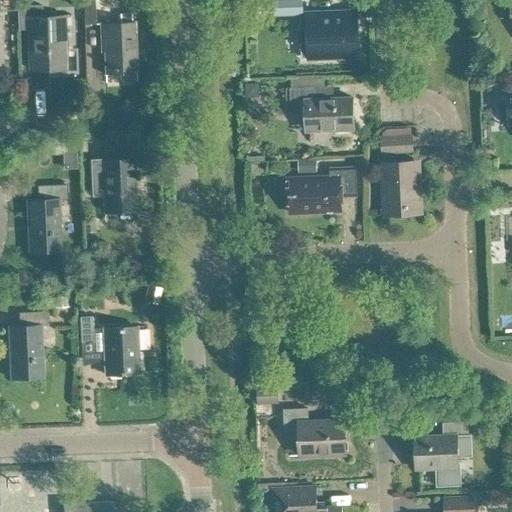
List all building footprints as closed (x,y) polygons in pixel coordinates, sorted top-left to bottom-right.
[(82,0),(83,24),(94,24),(93,0),(82,0)] [(272,0),(274,16),(303,14),(302,0),(272,0)] [(41,17),(41,5),(16,5),(17,30),(29,29),(30,69),(63,68),(61,16),(41,17)] [(332,57),(358,56),(355,11),(305,13),(308,59),(332,57)] [(136,73),(134,22),(99,23),(100,37),(103,37),(105,74),(136,73)] [(314,86),(314,77),(290,78),(291,87),(290,87),(291,110),(304,109),(305,131),(354,129),(352,97),(334,98),(333,85),(314,86)] [(258,82),(242,82),(242,97),(258,97),(258,82)] [(382,153),(413,151),(412,137),(381,138),(382,153)] [(74,142),(60,143),(61,156),(75,156),(74,142)] [(136,210),(134,159),(142,159),(141,142),(104,144),(105,158),(89,159),(91,196),(102,196),(103,211),(136,210)] [(418,163),(382,164),(384,210),(385,215),(420,214),(420,208),(418,163)] [(290,213),(327,212),(327,207),(341,206),(340,197),(356,196),(355,167),(330,169),(331,176),(289,178),(290,213)] [(28,251),(60,250),(58,199),(66,198),(66,184),(36,185),(37,199),(25,200),(28,251)] [(9,378),(42,377),(40,325),(48,325),(47,311),(18,312),(18,326),(7,327),(9,378)] [(92,328),(92,316),(78,316),(80,341),(93,341),(94,362),(102,359),(103,374),(138,372),(136,327),(92,328)] [(279,403),(278,385),(257,385),(257,386),(253,386),(253,399),(258,399),(258,403),(279,403)] [(308,421),(307,408),(283,409),(285,439),(299,438),(299,455),(345,453),(343,419),(308,421)] [(468,434),(468,421),(443,422),(443,436),(415,437),(416,468),(436,467),(436,486),(461,485),(460,456),(472,456),(471,434),(468,434)] [(317,503),(316,485),(272,487),(272,511),(341,511),(342,506),(325,507),(325,503),(317,503)] [(491,505),(511,504),(511,490),(491,491),(491,505)] [(473,511),(473,497),(444,498),(444,511),(473,511)] [(111,511),(111,501),(62,503),(62,511),(111,511)]
